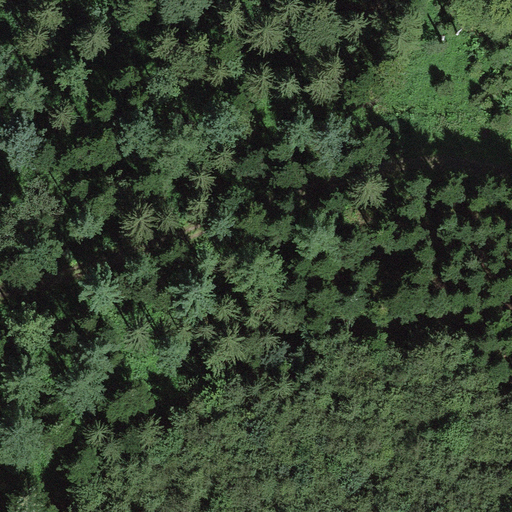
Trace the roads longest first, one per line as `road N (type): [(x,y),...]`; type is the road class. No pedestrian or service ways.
road 1 (track): [(511,175),(419,160),(168,78),(0,54)]
road 2 (track): [(0,284),(419,160)]
